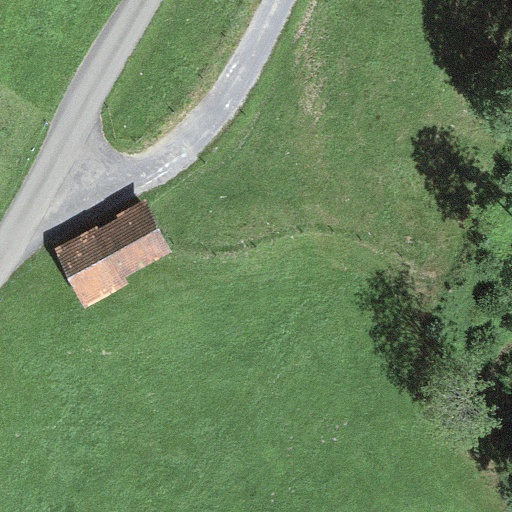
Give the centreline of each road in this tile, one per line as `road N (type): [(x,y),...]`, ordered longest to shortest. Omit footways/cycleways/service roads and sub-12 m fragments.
road 1 (track): [(49,173),(102,181),(168,159),(230,101),(282,0)]
road 2 (unclassified): [(0,258),(144,0)]
